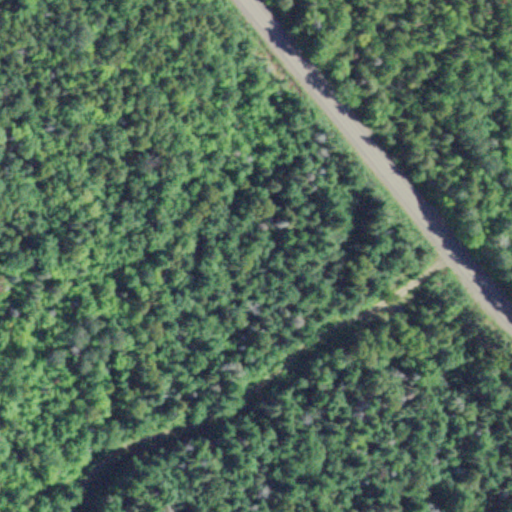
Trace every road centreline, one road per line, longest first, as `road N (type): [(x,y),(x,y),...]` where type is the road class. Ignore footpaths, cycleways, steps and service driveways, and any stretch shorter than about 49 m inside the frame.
road 1 (track): [(448,250),(219,416),(132,437),(73,511)]
road 2 (residential): [(511,315),(448,250),(245,0)]
